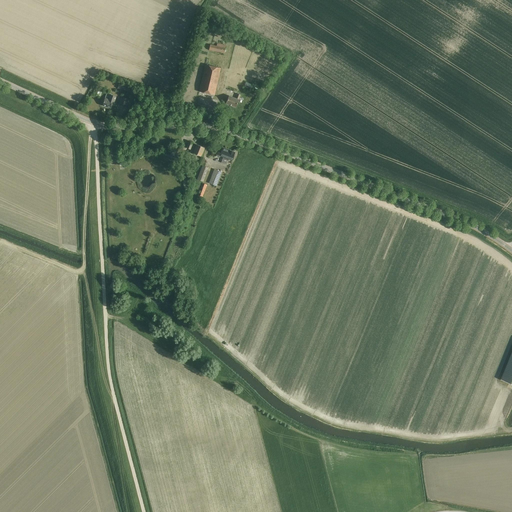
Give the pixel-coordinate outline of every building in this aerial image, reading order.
[(224,53),(226,45),(217,43),(217,46),(210,44),(209,50),(224,53)] [(205,65),(199,91),(214,94),(220,68),(205,65)] [(129,91),(131,86),(119,83),(118,88),(129,91)] [(235,107),(237,103),(238,99),(240,95),(237,93),(235,98),(229,96),(226,103),(235,107)] [(104,100),(103,105),(110,108),(112,105),(115,106),(117,102),(114,101),(116,96),(114,96),(109,94),(108,99),(105,98),(104,100)] [(122,97),(120,104),(126,106),(128,99),(122,97)] [(201,156),(203,152),(204,148),(196,144),(193,153),(201,156)] [(175,157),(178,150),(173,148),(170,155),(175,157)] [(234,156),(235,153),(222,148),(221,151),(219,150),(217,154),(216,156),(219,157),(220,155),(223,157),(222,159),(227,161),(228,158),(232,160),(233,157),(234,157),(234,156)] [(197,179),(203,181),(208,168),(202,166),(197,179)] [(221,172),(218,170),(213,185),(216,186),(221,172)] [(202,199),(207,185),(204,184),(199,198),(202,199)] [(511,351),(501,379),(511,383),(511,351)]
